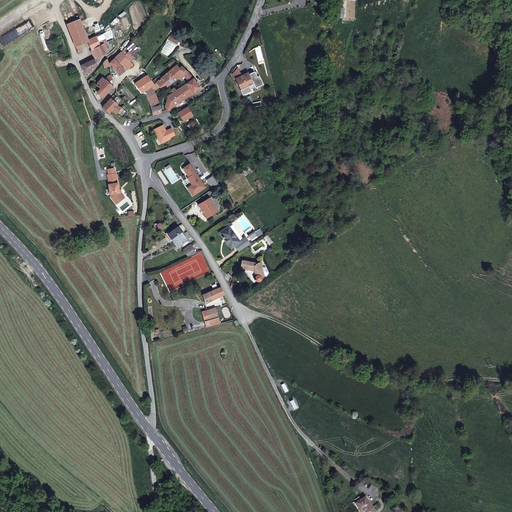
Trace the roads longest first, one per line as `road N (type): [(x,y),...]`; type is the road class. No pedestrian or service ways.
road 1 (residential): [(144,164),(198,239),(295,426),(313,444)]
road 2 (unclassified): [(144,164),(140,284),(149,429)]
road 3 (secondary): [(149,429),(0,224)]
road 4 (unclassified): [(223,79),(219,125),(144,164)]
